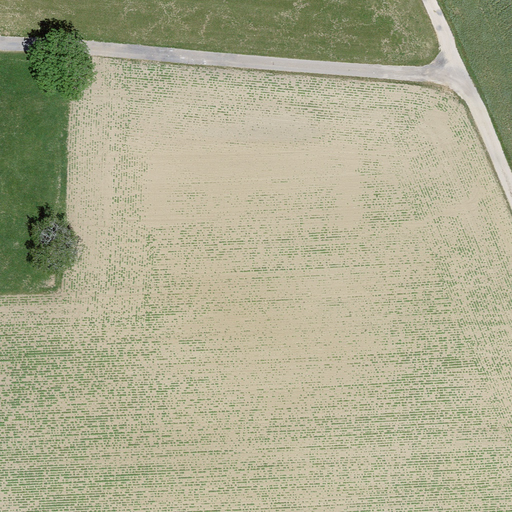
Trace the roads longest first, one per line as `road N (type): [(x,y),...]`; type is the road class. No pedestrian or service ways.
road 1 (track): [(0,49),(453,82)]
road 2 (track): [(417,0),(511,218)]
